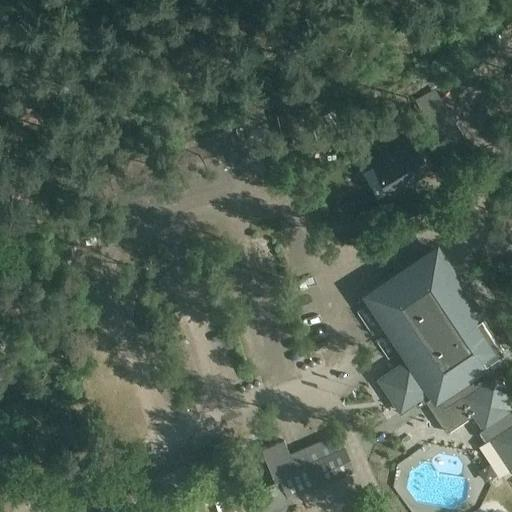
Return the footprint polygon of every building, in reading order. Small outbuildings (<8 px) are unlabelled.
[(357,134),(363,144),(377,137),(372,127),(357,134)] [(433,140),(429,143),(432,148),(436,145),(440,143),(437,138),(433,140)] [(375,165),(362,172),(378,198),(390,190),(429,167),(414,142),(375,165)] [(449,157),(441,162),(447,172),(450,169),(454,167),(449,157)] [(388,266),(405,292),(441,268),(424,243),(388,266)] [(442,401),(412,354),(377,377),(400,413),(424,398),(447,432),(472,415),(481,428),(479,430),(486,440),(488,439),(511,471),(511,470),(511,394),(496,371),(454,399),(451,395),(442,401)] [(454,382),(470,372),(459,356),(444,366),(454,382)] [(263,447),(275,480),(251,491),(259,511),(269,511),(293,502),(291,497),(355,470),(344,446),(343,446),(337,433),(290,453),(284,439),(263,447)] [(179,511),(199,511),(193,492),(175,497),(179,511)]
